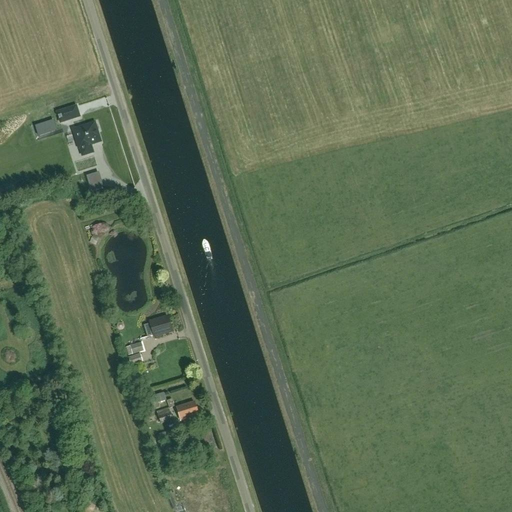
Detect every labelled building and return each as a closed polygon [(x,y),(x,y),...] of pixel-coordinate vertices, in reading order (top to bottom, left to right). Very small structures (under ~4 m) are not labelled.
[(76,107),(57,113),(58,116),(59,118),(61,123),(67,121),(74,119),(78,117),(80,117),(76,107)] [(54,120),(48,122),(52,133),(57,131),(54,120)] [(95,123),(73,130),(79,149),(80,149),(83,156),(93,153),(91,145),(101,142),(97,131),(99,129),(98,126),(95,125),(95,123)] [(154,337),(172,332),(168,317),(150,321),(151,323),(144,325),(147,337),(154,335),(154,337)] [(128,356),(132,354),(133,355),(144,351),(141,343),(130,346),(126,348),(128,356)] [(131,366),(143,362),(140,354),(129,358),(131,366)] [(155,409),(160,408),(159,403),(166,401),(164,393),(156,396),(156,397),(152,398),(151,397),(149,398),(150,403),(152,402),(155,409)] [(142,404),(143,407),(145,415),(153,413),(152,408),(150,402),(142,404)] [(194,402),(177,408),(181,421),(199,416),(194,402)] [(173,420),(169,408),(157,412),(161,424),(173,420)] [(175,435),(173,430),(159,435),(161,439),(175,435)] [(177,489),(184,511),(209,511),(202,488),(198,489),(196,483),(177,489)]
